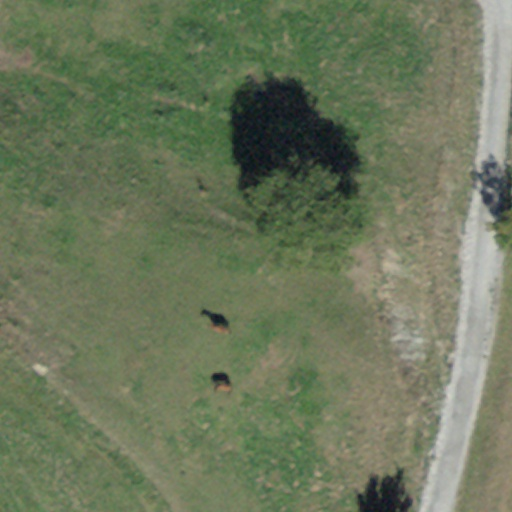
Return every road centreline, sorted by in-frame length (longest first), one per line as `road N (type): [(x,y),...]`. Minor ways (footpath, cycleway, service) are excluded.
road 1 (track): [(488,0),(494,53),(482,205),(442,511)]
road 2 (track): [(116,511),(74,425),(0,349)]
